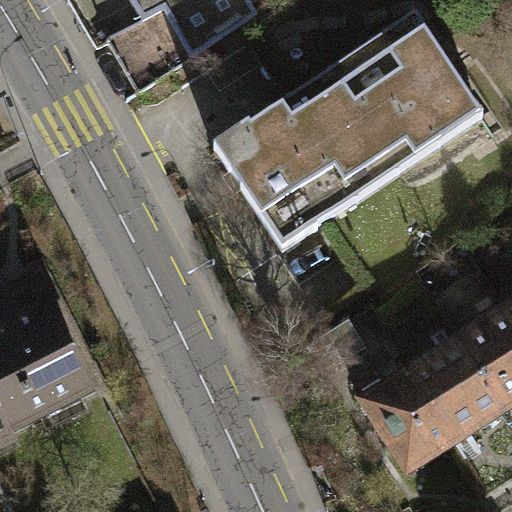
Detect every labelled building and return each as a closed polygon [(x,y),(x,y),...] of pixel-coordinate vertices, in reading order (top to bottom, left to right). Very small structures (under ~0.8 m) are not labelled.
[(133,0),(146,21),(165,10),(193,56),(258,18),(247,0),(133,0)] [(135,87),(193,56),(165,10),(146,21),(108,41),(135,87)] [(275,250),(480,116),(418,21),(335,75),(289,105),(212,156),(275,250)] [(289,105),(335,75),(303,30),(259,59),(289,105)] [(0,435),(91,392),(35,276),(0,293),(0,435)] [(511,310),(509,306),(460,338),(507,412),(511,409),(511,310)] [(460,338),(410,370),(458,444),(507,412),(460,338)] [(410,370),(360,402),(408,476),(458,444),(410,370)]
